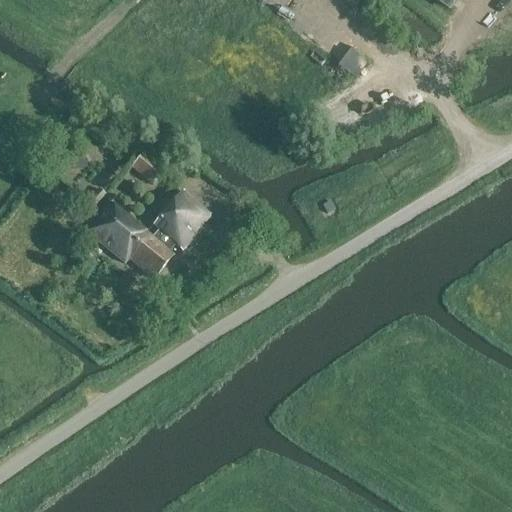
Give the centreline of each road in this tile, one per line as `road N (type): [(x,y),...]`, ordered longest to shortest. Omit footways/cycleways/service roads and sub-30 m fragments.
road 1 (tertiary): [(0,478),(511,150)]
road 2 (track): [(132,0),(66,62),(41,100)]
